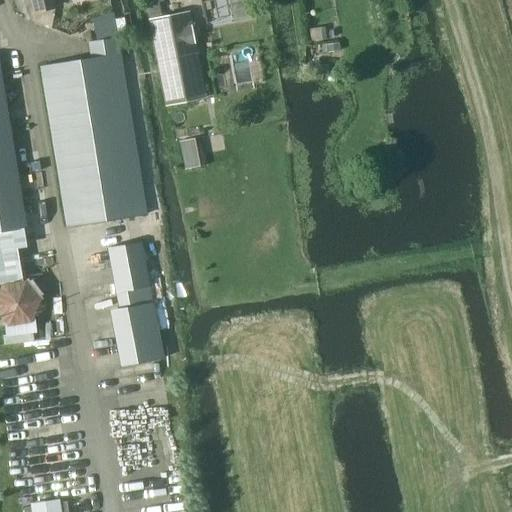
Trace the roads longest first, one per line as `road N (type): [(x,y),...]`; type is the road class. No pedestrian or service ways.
road 1 (unknown): [(7,0),(36,87),(52,215),(101,450)]
road 2 (track): [(511,458),(490,462),(462,451),(389,377),(317,382),(245,362),(212,362)]
road 3 (track): [(449,0),(477,81),(511,275)]
